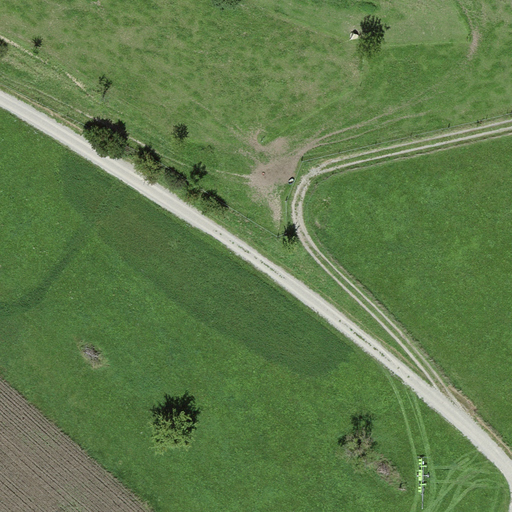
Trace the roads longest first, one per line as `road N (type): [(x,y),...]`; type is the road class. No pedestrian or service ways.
road 1 (track): [(511,481),(343,328),(110,165),(0,99)]
road 2 (track): [(511,475),(391,323),(320,261),(293,220),(313,172),(511,132)]
